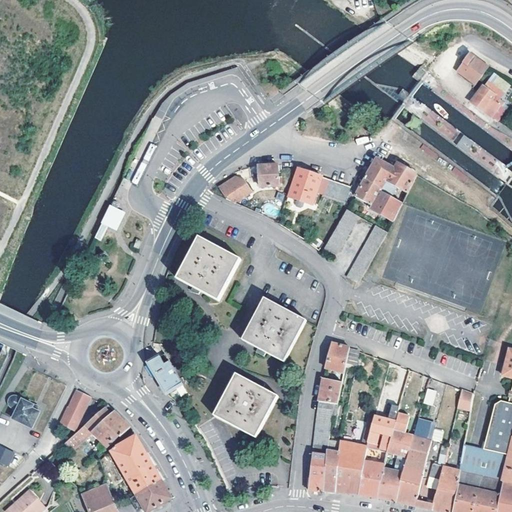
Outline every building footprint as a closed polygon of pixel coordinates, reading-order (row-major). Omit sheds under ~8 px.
[(487,66),(469,53),(457,70),(474,83),(487,66)] [(501,92),(487,81),(483,86),(482,85),(470,101),(495,120),(504,109),(494,102),(501,92)] [(382,190),(388,180),(394,168),(383,161),(376,158),(353,195),(369,204),(367,208),(370,210),(370,208),(381,215),(393,196),(382,190)] [(388,180),(408,192),(417,174),(406,168),(397,163),(394,168),(388,180)] [(267,165),(258,165),(258,185),(277,185),(277,165),(267,165)] [(312,204),(317,191),(322,176),(309,171),(298,168),(289,196),(312,204)] [(219,186),(226,197),(231,194),(236,200),(256,186),(249,174),(244,178),(235,174),(219,186)] [(317,191),(345,201),(351,186),(322,176),(317,191)] [(393,222),(403,202),(393,196),(381,215),(393,222)] [(94,237),(101,241),(108,226),(116,231),(125,212),(110,204),(94,237)] [(343,213),(355,220),(359,215),(346,208),(343,213)] [(340,218),(352,226),(355,220),(343,213),(340,218)] [(336,224),(349,231),(352,226),(340,218),(336,224)] [(333,229),(345,237),(349,231),(336,224),(333,229)] [(388,232),(376,225),(373,231),(385,238),(388,232)] [(329,235),(342,243),(345,237),(333,229),(329,235)] [(385,238),(373,231),(370,236),(382,243),(385,238)] [(326,241),(338,248),(342,243),(329,235),(326,241)] [(192,285),(200,290),(218,300),(241,258),(199,236),(176,277),(192,285)] [(382,243),(370,236),(366,241),(378,248),(382,243)] [(326,241),(322,247),(335,255),(338,248),(326,241)] [(378,248),(366,241),(363,247),(375,254),(378,248)] [(375,254),(363,247),(360,252),(372,259),(375,254)] [(372,259),(360,252),(356,257),(368,264),(372,259)] [(368,264),(356,257),(353,263),(365,271),(368,264)] [(365,271),(353,263),(349,269),(361,276),(365,271)] [(361,276),(349,269),(346,274),(358,282),(361,276)] [(200,290),(192,285),(190,290),(197,294),(200,290)] [(256,347),(264,351),(283,361),(306,319),(264,297),(242,339),(256,347)] [(347,362),(350,348),(350,347),(332,343),(328,357),(326,368),(345,372),(347,362)] [(264,351),(256,347),(254,350),(262,355),(264,351)] [(359,350),(350,348),(347,362),(356,364),(359,350)] [(511,349),(506,348),(500,372),(511,376),(511,349)] [(159,355),(149,362),(156,375),(167,393),(179,402),(189,393),(173,366),(169,367),(164,360),(163,360),(159,355)] [(173,366),(168,357),(164,360),(169,367),(173,366)] [(263,387),(254,383),(236,373),(214,414),(256,437),(278,395),(263,387)] [(509,395),(507,395),(505,401),(498,398),(493,403),(483,448),(507,453),(501,478),(505,479),(497,511),(511,511),(511,376),(508,389),(511,389),(509,395)] [(321,392),(316,416),(318,416),(330,419),(331,416),(335,403),(338,404),(342,381),(323,378),(321,392)] [(254,383),(263,387),(265,384),(256,379),(254,383)] [(501,394),(507,395),(509,395),(511,389),(508,389),(503,387),(501,394)] [(427,388),(423,403),(433,406),(437,391),(427,388)] [(90,396),(75,389),(59,423),(74,429),(90,396)] [(462,389),(458,404),(457,408),(470,411),(471,407),(473,393),(462,389)] [(31,427),(39,411),(31,407),(32,404),(16,396),(14,396),(11,397),(10,398),(9,401),(9,402),(10,405),(11,405),(16,408),(12,417),(31,427)] [(401,402),(394,400),(390,415),(377,411),(374,426),(371,439),(379,441),(382,429),(388,431),(393,432),(398,413),(401,402)] [(106,446),(128,425),(117,414),(107,404),(66,441),(73,449),(92,431),(101,440),(96,445),(100,450),(106,445),(106,446)] [(389,448),(377,497),(387,499),(397,501),(414,438),(403,435),(408,416),(398,413),(393,432),(389,448)] [(330,426),(330,419),(318,416),(316,424),(330,426)] [(414,438),(397,501),(405,503),(413,505),(429,448),(432,438),(436,424),(419,419),(414,438)] [(330,426),(316,424),(315,431),(329,433),(330,426)] [(362,448),(341,443),(335,493),(346,494),(359,494),(370,443),(371,439),(374,426),(369,425),(362,448)] [(329,433),(315,431),(314,439),(329,441),(329,433)] [(393,432),(388,431),(384,446),(389,448),(393,432)] [(111,449),(136,494),(162,480),(148,457),(145,451),(135,435),(111,449)] [(438,440),(432,438),(429,448),(435,449),(438,440)] [(329,441),(314,439),(313,446),(328,448),(329,441)] [(328,455),(324,491),(329,492),(335,493),(341,443),(329,441),(328,448),(328,455)] [(377,497),(389,448),(384,446),(370,443),(359,494),(368,495),(377,497)] [(454,444),(448,443),(446,453),(452,455),(454,444)] [(0,444),(0,461),(6,465),(13,451),(0,444)] [(463,444),(458,470),(450,511),(497,511),(505,479),(501,478),(507,453),(483,448),(463,444)] [(328,455),(328,448),(313,446),(312,453),(328,455)] [(316,490),(324,491),(328,455),(312,453),(310,471),(309,482),(308,489),(316,490)] [(48,481),(57,473),(48,461),(38,469),(48,481)] [(450,511),(458,470),(442,465),(432,509),(439,510),(446,511),(450,511)] [(167,490),(162,480),(136,494),(146,511),(172,497),(167,490)] [(82,494),(88,511),(116,511),(105,485),(82,494)] [(39,511),(45,507),(29,489),(4,511),(5,511),(39,511)]
